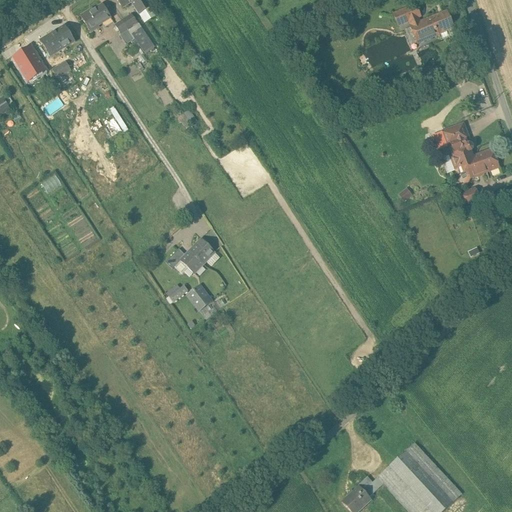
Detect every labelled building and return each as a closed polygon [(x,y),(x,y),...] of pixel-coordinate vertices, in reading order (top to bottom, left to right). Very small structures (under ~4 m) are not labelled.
[(116,0),(122,9),(131,3),(139,15),(151,7),(146,0),(116,0)] [(103,5),(89,13),(88,12),(80,17),(90,33),(98,28),(98,27),(104,23),(102,20),(109,16),(103,5)] [(415,6),(393,15),(398,27),(408,22),(418,18),(420,17),(415,6)] [(151,7),(139,15),(144,24),(156,16),(151,7)] [(446,12),(430,18),(431,19),(420,24),(418,18),(408,22),(410,27),(410,28),(417,44),(438,35),(438,36),(454,29),(446,12)] [(131,15),(121,22),(127,31),(137,24),(131,15)] [(121,22),(114,26),(120,35),(121,35),(128,31),(127,31),(121,22)] [(152,47),(137,24),(127,31),(128,31),(132,37),(134,35),(145,52),(152,47)] [(65,27),(35,45),(45,61),(74,43),(65,27)] [(128,31),(121,35),(120,35),(119,36),(126,46),(134,40),(132,37),(128,31)] [(27,82),(44,71),(29,48),(12,58),(27,82)] [(137,49),(129,54),(133,59),(140,54),(137,49)] [(65,63),(52,71),(57,79),(71,71),(65,63)] [(3,98),(0,100),(0,116),(10,110),(3,98)] [(114,106),(109,109),(123,133),(128,130),(114,106)] [(189,110),(183,114),(192,125),(197,121),(189,110)] [(463,126),(442,133),(447,147),(451,146),(454,155),(451,157),(456,170),(462,168),(466,169),(467,169),(464,161),(475,157),(475,156),(473,155),(471,156),(469,152),(471,152),(472,149),(471,146),(469,145),(468,145),(466,140),(468,140),(463,126)] [(475,157),(464,161),(467,169),(470,179),(498,168),(492,151),(475,157)] [(47,194),(56,188),(50,178),(41,184),(47,194)] [(398,194),(404,201),(412,195),(406,188),(398,194)] [(475,190),(461,195),(466,207),(479,202),(475,190)] [(185,256),(180,261),(174,268),(182,274),(188,269),(194,275),(215,253),(201,240),(185,256)] [(470,257),(479,253),(477,248),(468,252),(470,257)] [(178,250),(165,263),(172,270),(174,268),(180,261),(185,256),(178,250)] [(177,286),(166,295),(169,298),(179,290),(177,286)] [(179,290),(169,298),(172,303),(187,292),(183,287),(179,290)] [(199,287),(187,296),(199,311),(211,302),(199,287)] [(443,511),(458,498),(411,448),(377,479),(383,485),(407,511),(443,511)] [(367,478),(358,487),(359,488),(363,493),(373,483),(367,478)] [(359,488),(342,504),(349,511),(359,511),(371,501),(368,498),(383,485),(377,479),(373,483),(363,493),(359,488)]
